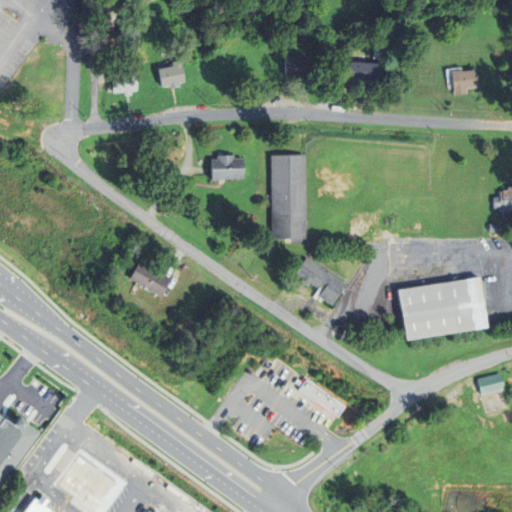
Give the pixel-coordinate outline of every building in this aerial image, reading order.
[(139,24),(120,23),(119,49),(138,50),(139,24)] [(285,58),(285,78),(309,78),(309,58),(285,58)] [(249,59),(224,59),(224,78),(249,78),(249,59)] [(350,61),(348,81),(384,84),(386,64),(350,61)] [(185,82),(180,62),(157,68),(161,87),(185,82)] [(36,96),(62,98),(65,73),(39,70),(36,96)] [(446,70),(446,90),(477,90),(477,70),(446,70)] [(112,73),(112,92),(136,92),(136,73),(112,73)] [(271,238),(270,155),(307,154),(307,237),(271,238)] [(211,179),(210,158),(244,157),(245,178),(211,179)] [(492,209),(492,196),(498,196),(498,191),(501,191),(501,189),(507,189),(506,186),(511,186),(511,219),(502,220),(502,209),(492,209)] [(305,258),(294,275),(320,292),(318,296),(331,305),(344,284),(305,258)] [(128,279),(137,263),(169,281),(160,297),(128,279)] [(406,340),(398,290),(478,276),(487,326),(406,340)] [(475,379),(479,395),(503,389),(499,373),(475,379)] [(296,390),(304,378),(345,406),(336,418),(296,390)] [(0,489),(0,414),(5,418),(10,410),(41,432),(8,478),(0,489)] [(48,462),(61,444),(79,457),(81,454),(124,484),(104,511),(82,511),(67,502),(71,496),(54,483),(62,472),(48,462)] [(23,511),(35,496),(38,499),(42,493),(49,499),(45,504),(56,511),(147,511),(149,509),(153,511),(156,511),(158,510),(160,511),(23,511)]
